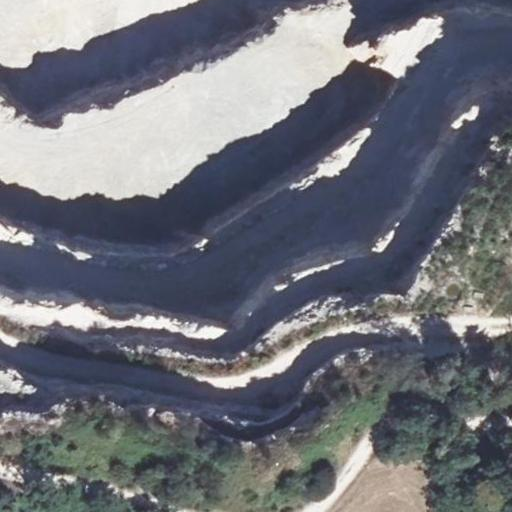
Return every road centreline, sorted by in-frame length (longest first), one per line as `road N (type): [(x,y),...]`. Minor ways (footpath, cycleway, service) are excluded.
road 1 (track): [(511,325),(337,338),(206,371),(86,369),(0,334)]
road 2 (track): [(316,511),(393,410),(427,399),(511,415)]
road 3 (track): [(0,471),(66,478),(180,511)]
